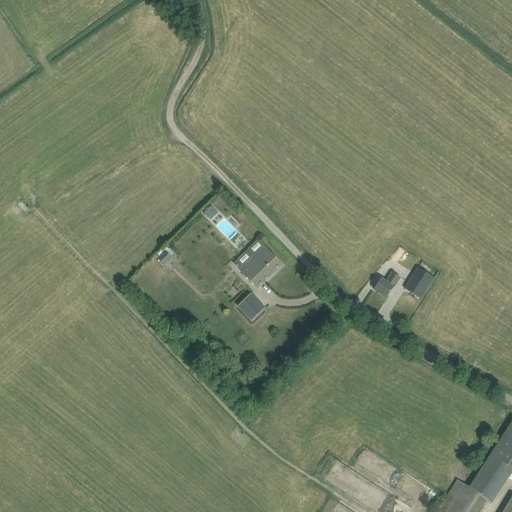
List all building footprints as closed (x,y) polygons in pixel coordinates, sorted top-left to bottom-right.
[(211,206),(204,213),(210,220),(218,212),(211,206)] [(254,256),(239,270),(257,288),(274,271),(282,264),(264,246),(263,246),(257,240),(248,249),(254,256)] [(172,258),(171,257),(165,252),(158,259),(165,266),(172,258)] [(421,299),(426,291),(434,278),(418,268),(410,281),(404,289),(421,299)] [(387,298),(392,290),(394,287),(400,278),(392,273),(386,282),(381,279),(374,290),(387,298)] [(511,422),(469,488),(488,500),(492,503),(511,471),(511,422)] [(365,456),(373,463),(378,457),(370,449),(365,456)] [(469,488),(458,480),(437,511),(480,511),(488,500),(469,488)] [(511,511),(511,497),(502,511),(511,511)]
